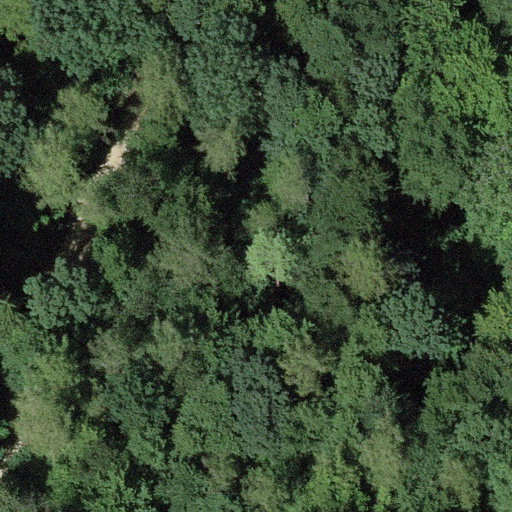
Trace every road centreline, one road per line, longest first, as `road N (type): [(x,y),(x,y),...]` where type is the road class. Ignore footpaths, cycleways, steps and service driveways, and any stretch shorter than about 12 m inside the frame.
road 1 (track): [(0,480),(166,40),(192,0)]
road 2 (track): [(412,511),(511,351)]
